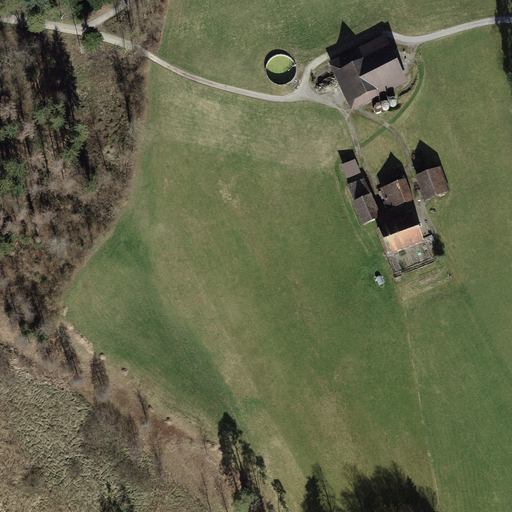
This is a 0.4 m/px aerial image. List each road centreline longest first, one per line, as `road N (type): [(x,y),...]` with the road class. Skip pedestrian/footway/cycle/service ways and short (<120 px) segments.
road 1 (track): [(511,21),(423,40),(377,32),(304,74),(308,97),(269,99),(191,78),(79,31)]
road 2 (track): [(308,97),(384,122),(405,143),(421,208),(448,250)]
road 3 (track): [(410,173),(372,185),(340,107)]
